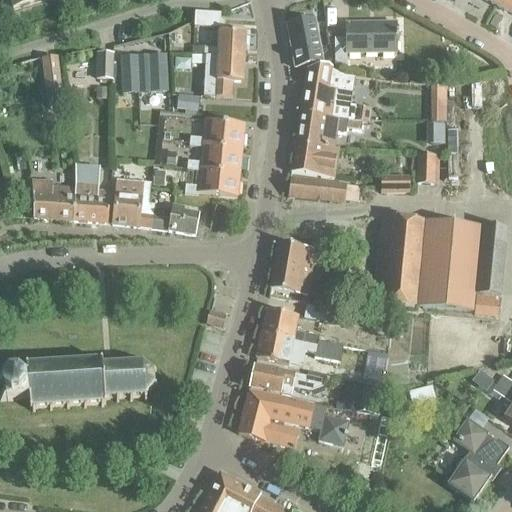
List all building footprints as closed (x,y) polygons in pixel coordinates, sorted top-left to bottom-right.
[(8,0),(12,10),(41,0),(8,0)] [(511,0),(498,0),(494,8),(511,17),(511,0)] [(193,29),(219,31),(220,16),(194,14),(193,29)] [(294,70),(322,65),(313,21),(285,27),(294,70)] [(334,41),(334,69),(346,69),(346,57),(395,56),(395,25),(345,26),(345,41),(334,41)] [(192,58),(243,60),(245,36),(218,34),(217,50),(192,49),(192,58)] [(96,82),(111,82),(112,57),(97,57),(96,82)] [(40,61),(47,110),(63,107),(57,58),(40,61)] [(165,94),(164,58),(148,58),(150,95),(165,94)] [(242,85),(243,60),(192,58),(191,65),(205,66),(203,98),(231,99),(232,84),(242,85)] [(136,59),(121,60),(122,96),(138,95),(136,59)] [(339,123),(368,123),(370,112),(355,109),(355,108),(348,107),(353,81),(343,80),(340,76),(331,70),(327,67),(307,72),(305,87),(304,87),(299,117),(339,123)] [(176,111),(198,114),(199,100),(178,97),(176,111)] [(430,125),(445,125),(445,101),(430,101),(430,125)] [(368,124),(368,123),(339,123),(299,117),(295,146),(332,152),(335,134),(345,136),(346,130),(360,133),(362,123),(368,124)] [(189,146),(241,151),(244,127),(204,123),(202,141),(189,140),(189,146)] [(113,160),(124,161),(124,138),(114,138),(113,160)] [(239,175),(241,151),(189,146),(188,149),(201,150),(200,165),(187,163),(186,169),(239,175)] [(337,153),(332,152),(295,146),(290,176),(333,182),(337,153)] [(417,185),(433,186),(434,158),(418,157),(417,185)] [(236,199),(239,175),(186,169),(186,172),(199,174),(197,189),(184,187),(183,196),(198,198),(198,195),(236,199)] [(287,199),(342,206),(345,186),(290,179),(287,199)] [(380,179),(380,195),(408,195),(408,179),(380,179)] [(73,201),(73,192),(51,190),(51,185),(30,184),(32,222),(50,223),(72,225),(74,201),(73,201)] [(95,194),(96,188),(75,186),(75,192),(73,192),(73,201),(74,201),(72,225),(107,227),(109,195),(95,194)] [(12,189),(14,203),(24,201),(21,187),(12,189)] [(150,232),(152,217),(138,215),(140,201),(115,198),(112,228),(132,230),(150,232)] [(152,217),(150,232),(170,235),(194,240),(197,218),(181,215),(182,211),(170,209),(169,220),(152,217)] [(372,306),(495,318),(504,232),(380,220),(372,306)] [(269,292),(304,299),(313,251),(277,245),(269,292)] [(327,309),(341,312),(343,304),(329,301),(327,309)] [(303,321),(339,327),(341,315),(305,309),(303,321)] [(260,337),(316,348),(318,339),(294,334),(297,318),(265,312),(260,337)] [(311,373),(316,348),(260,337),(255,361),(311,373)] [(7,398),(0,398),(0,404),(8,404),(8,405),(28,403),(29,414),(31,413),(32,415),(34,415),(34,413),(49,412),(49,414),(52,414),(52,412),(66,410),(66,412),(69,412),(69,410),(83,409),(83,411),(86,410),(86,408),(100,407),(101,409),(104,409),(103,407),(105,407),(105,403),(114,402),(115,406),(119,405),(119,402),(128,401),(129,404),(133,404),(133,401),(142,400),(144,402),(147,400),(146,398),(153,391),(156,392),(157,388),(154,387),(153,376),(155,375),(154,371),(151,372),(143,365),(144,363),(140,361),(139,364),(129,365),(129,363),(125,363),(125,365),(115,366),(115,364),(111,364),(111,367),(101,368),(101,361),(99,361),(99,359),(96,359),(96,361),(82,363),(82,361),(79,361),(79,363),(64,364),(64,362),(62,363),(62,365),(47,366),(47,364),(44,364),(45,366),(30,368),(30,366),(27,366),(27,368),(25,368),(26,378),(5,380),(5,382),(0,382),(0,386),(6,386),(7,398)] [(281,388),(301,392),(304,378),(254,369),(249,391),(280,396),(281,388)] [(496,387),(511,398),(511,388),(501,381),(496,387)] [(511,429),(511,398),(496,387),(491,394),(501,402),(511,409),(502,423),(511,429)] [(380,392),(372,391),(372,392),(359,389),(355,414),(376,418),(380,392)] [(317,446),(344,450),(348,424),(324,420),(326,411),(311,408),(248,395),(237,437),(292,452),(297,435),(281,431),(282,427),(319,434),(317,446)] [(496,442),(494,444),(486,439),(487,437),(466,422),(453,441),(474,455),(468,464),(464,462),(446,488),(472,507),(490,480),(489,479),(508,451),(496,442)] [(367,444),(379,447),(382,431),(370,428),(367,444)] [(281,511),(259,500),(260,498),(218,477),(206,501),(226,511),(281,511)] [(226,511),(206,501),(200,511),(226,511)]
